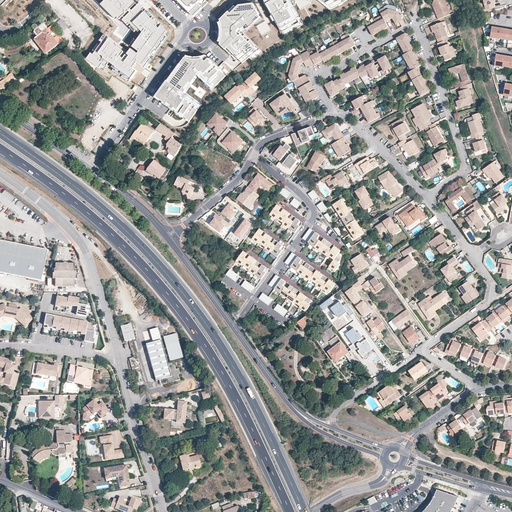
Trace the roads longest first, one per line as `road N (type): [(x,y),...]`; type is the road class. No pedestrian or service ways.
road 1 (trunk): [(304,511),(252,397),(177,286),(121,225),(0,132)]
road 2 (trunk): [(0,147),(101,223),(168,293),(239,401),(290,511)]
road 3 (residential): [(427,197),(465,165),(416,22),(314,79),(333,113)]
road 4 (residential): [(118,360),(86,249),(0,172)]
road 5 (residential): [(235,327),(313,214),(303,195),(252,155)]
road 6 (residential): [(422,349),(488,303),(493,290),(427,197)]
road 7 (residential): [(89,169),(186,41)]
road 8 (residential): [(163,511),(118,360)]
road 9 (residential): [(333,113),(427,197)]
road 10 (residential): [(334,428),(336,410),(422,349)]
road 11 (residential): [(166,238),(238,179),(252,155)]
